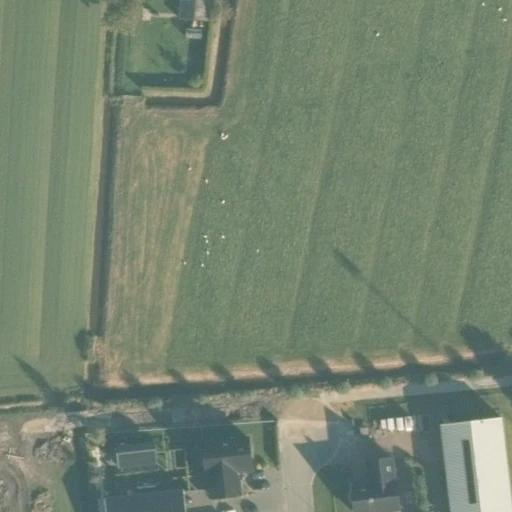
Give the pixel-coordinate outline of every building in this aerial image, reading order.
[(441,425),(451,511),(511,511),(511,509),(501,418),(441,425)] [(252,470),(249,439),(203,444),(207,475),(211,475),(213,499),(240,496),(237,472),(252,470)] [(118,469),(157,465),(154,444),(116,449),(118,469)] [(0,465),(9,464),(8,450),(0,450),(0,465)] [(353,488),(353,492),(352,495),(351,498),(352,501),(355,504),(355,511),(392,511),(400,511),(396,482),(395,483),(392,459),(367,462),(370,486),(353,488)] [(186,511),(185,501),(184,490),(105,499),(105,511),(186,511)]
